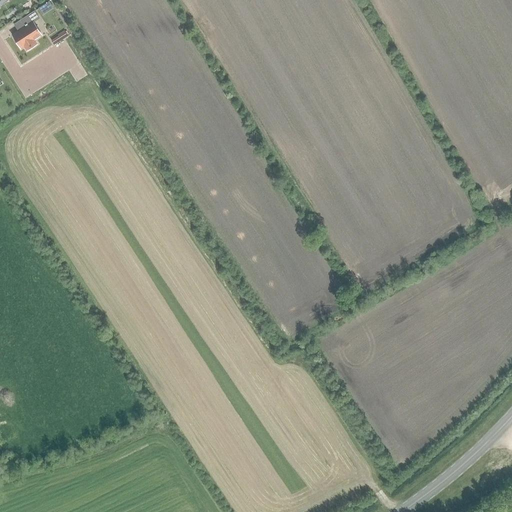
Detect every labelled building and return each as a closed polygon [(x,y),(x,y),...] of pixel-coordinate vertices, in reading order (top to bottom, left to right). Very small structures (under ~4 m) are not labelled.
[(18,31),(12,35),(21,49),(24,46),(27,51),(37,44),(34,40),(42,35),(33,22),(39,18),(34,11),(21,20),(25,27),(18,31)] [(65,31),(58,35),(58,37),(61,40),(68,36),(67,35),(65,31)] [(173,295),(182,309),(202,296),(193,282),(176,293),(170,284),(172,283),(172,282),(164,287),(170,297),(173,295)] [(210,309),(191,321),(199,334),(203,331),(208,338),(219,331),(214,324),(218,321),(210,309)] [(165,350),(160,343),(155,335),(147,340),(156,355),(165,350)] [(214,374),(238,358),(229,344),(218,351),(214,345),(203,352),(207,358),(205,360),(214,374)]
